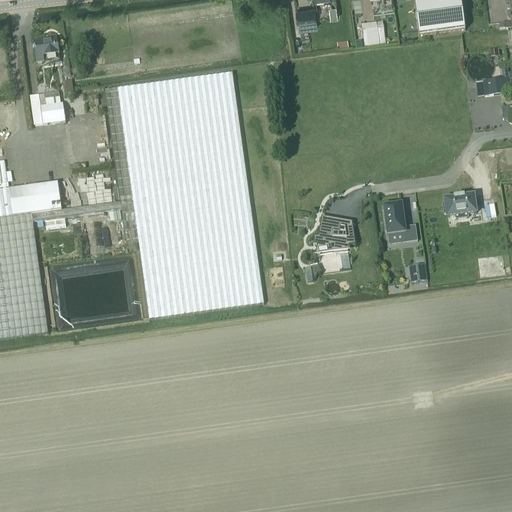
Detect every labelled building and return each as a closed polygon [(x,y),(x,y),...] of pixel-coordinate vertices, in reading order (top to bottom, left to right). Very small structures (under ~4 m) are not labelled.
[(414,3),(418,38),(465,32),(461,0),(436,0),(437,0),(414,3)] [(316,20),(315,20),(314,9),(297,11),(298,22),(299,31),(317,29),(316,20)] [(396,22),(362,26),(365,48),(399,43),(396,22)] [(57,40),(34,44),(37,65),(42,64),(42,67),(51,65),(50,59),(59,58),(57,40)] [(510,63),(500,65),(502,76),(511,75),(510,63)] [(149,322),(264,306),(232,75),(105,93),(120,205),(61,213),(32,217),(33,224),(121,212),(126,244),(138,243),(149,322)] [(490,81),(483,82),(483,84),(485,98),(509,95),(507,81),(507,79),(490,81)] [(34,127),(65,123),(63,105),(61,106),(60,98),(50,100),(50,95),(30,98),(34,127)] [(509,120),(508,108),(501,109),(503,121),(509,120)] [(61,213),(57,184),(9,191),(13,219),(32,217),(61,213)] [(0,342),(48,336),(33,224),(32,217),(13,219),(9,191),(0,192),(0,342)] [(445,205),(443,205),(444,216),(446,216),(447,219),(456,218),(456,221),(468,219),(467,216),(476,215),(474,198),(464,199),(464,198),(454,199),(454,200),(445,201),(445,205)] [(497,200),(481,202),(483,221),(500,219),(497,200)] [(401,206),(384,209),(388,237),(405,235),(406,244),(418,243),(415,227),(405,228),(401,206)] [(314,238),(313,247),(314,247),(318,248),(329,250),(329,251),(333,252),(333,250),(342,251),(343,245),(346,245),(347,248),(349,248),(356,247),(353,228),(344,229),(340,228),(342,222),(323,219),(323,218),(321,218),(318,238),(314,238)] [(418,275),(410,276),(412,284),(427,282),(425,266),(417,267),(418,275)] [(318,267),(311,268),(312,276),(319,275),(318,267)]
